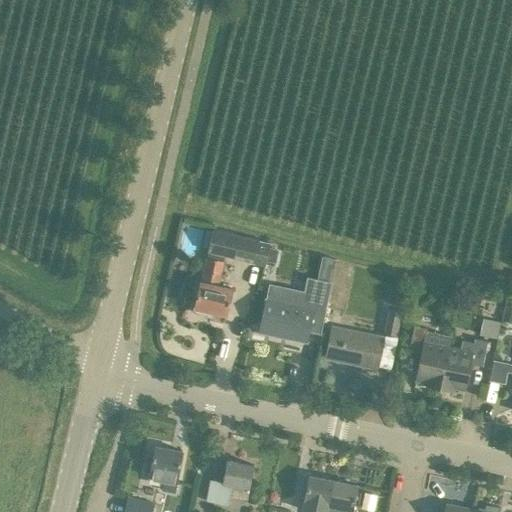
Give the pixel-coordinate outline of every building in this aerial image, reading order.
[(259,241),(260,240),(212,229),(212,230),(207,229),(203,247),(208,247),(207,252),(208,252),(207,258),(206,257),(201,282),(200,281),(193,312),(211,317),(212,311),(226,315),(232,289),(219,286),(225,257),(254,263),(263,265),(264,261),(267,247),(268,243),(259,241)] [(278,249),(267,247),(264,261),(275,263),(278,249)] [(266,299),(259,332),(306,342),(313,309),(314,305),(326,307),(331,283),(335,259),(322,256),(317,280),(307,278),(305,292),(269,285),(266,299)] [(389,308),(388,308),(383,335),(397,337),(402,311),(401,311),(389,308)] [(481,316),(479,333),(498,336),(500,319),(481,316)] [(413,326),(408,351),(420,354),(416,379),(426,381),(426,385),(440,388),(449,347),(448,347),(450,337),(425,332),(426,329),(413,326)] [(377,368),(384,337),(332,327),(326,357),(377,368)] [(449,347),(440,388),(453,391),(454,387),(465,389),(470,364),(482,366),(486,342),(474,339),(473,343),(462,341),(460,349),(449,347)] [(149,477),(164,480),(162,490),(174,493),(183,451),(155,445),(152,460),(148,459),(145,475),(149,476),(149,477)] [(247,499),(254,465),(226,459),(222,482),(209,479),(206,501),(228,506),(229,496),(247,499)] [(327,511),(334,480),(310,475),(305,501),(317,504),(316,511),(310,511),(327,511)] [(334,480),(327,511),(339,511),(340,508),(352,511),(357,485),(334,480)] [(152,511),(155,503),(128,496),(123,511),(152,511)] [(472,511),(473,509),(445,503),(443,511),(472,511)]
